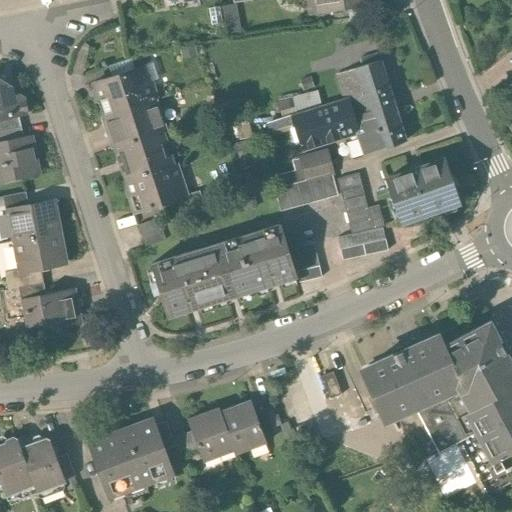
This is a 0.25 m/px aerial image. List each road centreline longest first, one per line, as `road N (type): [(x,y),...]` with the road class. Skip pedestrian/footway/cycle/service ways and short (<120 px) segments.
road 1 (residential): [(153,376),(315,335),(511,236)]
road 2 (residential): [(153,376),(48,80),(38,60),(16,47),(0,50)]
road 3 (residential): [(511,198),(471,127),(424,0)]
road 4 (residential): [(0,388),(153,376)]
